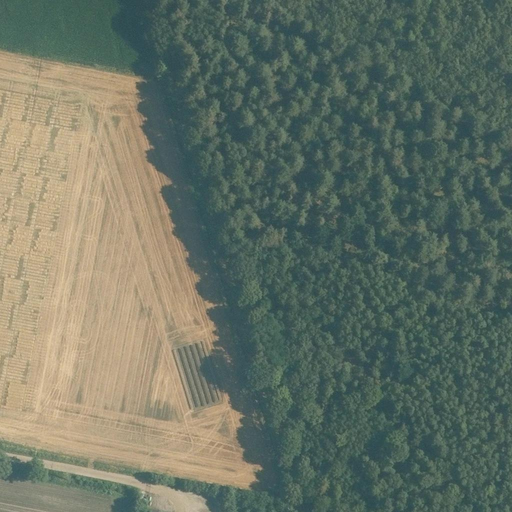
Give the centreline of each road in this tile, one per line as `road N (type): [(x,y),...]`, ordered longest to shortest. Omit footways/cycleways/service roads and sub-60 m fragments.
road 1 (track): [(144,0),(301,505)]
road 2 (track): [(136,481),(0,454)]
